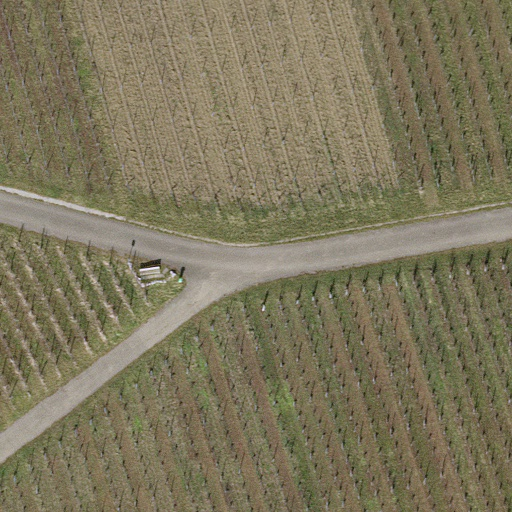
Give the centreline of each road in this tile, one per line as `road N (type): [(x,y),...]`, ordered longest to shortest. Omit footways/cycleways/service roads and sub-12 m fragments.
road 1 (track): [(511,214),(245,258),(0,198)]
road 2 (track): [(245,258),(0,441)]
